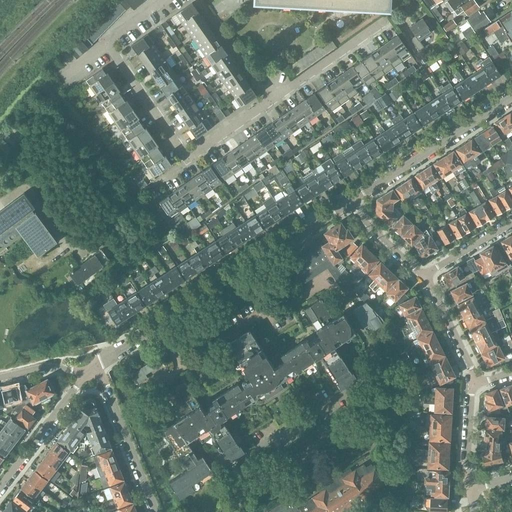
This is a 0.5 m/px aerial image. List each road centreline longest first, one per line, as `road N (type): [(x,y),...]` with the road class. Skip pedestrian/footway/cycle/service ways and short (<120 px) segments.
road 1 (residential): [(234,511),(251,453),(381,368),(328,282),(314,282),(188,365),(156,328)]
road 2 (residential): [(191,155),(387,18)]
road 3 (residential): [(156,328),(347,203)]
road 4 (residential): [(347,203),(511,97)]
road 5 (residential): [(155,511),(105,383),(88,372)]
road 6 (residential): [(0,486),(88,372)]
road 7 (residential): [(191,155),(110,39)]
